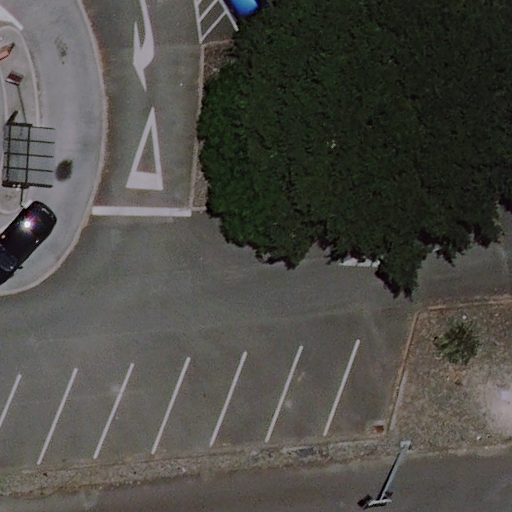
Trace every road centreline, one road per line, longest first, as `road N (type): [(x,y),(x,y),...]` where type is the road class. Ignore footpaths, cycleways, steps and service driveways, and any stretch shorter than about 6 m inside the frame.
road 1 (unknown): [(105,325),(511,282)]
road 2 (unknown): [(105,325),(111,197),(91,0)]
